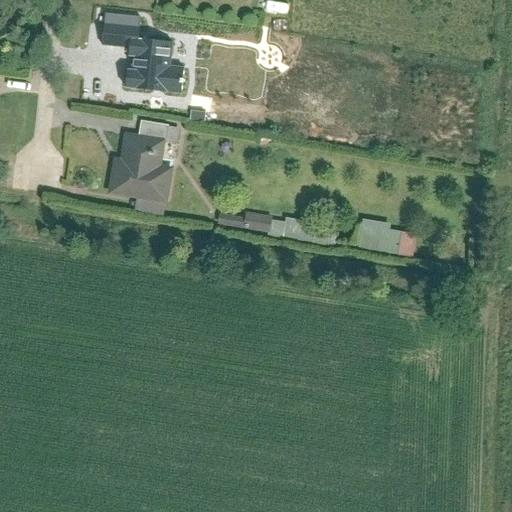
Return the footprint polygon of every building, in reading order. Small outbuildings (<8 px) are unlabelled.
[(131,38),(139,39),(141,18),(106,14),(102,46),(130,49),(131,38)] [(170,67),(173,42),(139,39),(131,38),(130,49),(126,88),(182,94),(185,68),(170,67)] [(168,141),(128,135),(123,163),(113,161),(107,198),(168,208),(175,169),(164,167),(168,141)] [(241,219),(213,215),(211,229),(261,236),(260,239),(332,250),(335,233),(308,229),(309,222),(283,218),(282,223),(270,222),(270,217),(242,212),(241,219)] [(389,222),(358,218),(353,250),(409,259),(413,234),(388,230),(389,222)]
